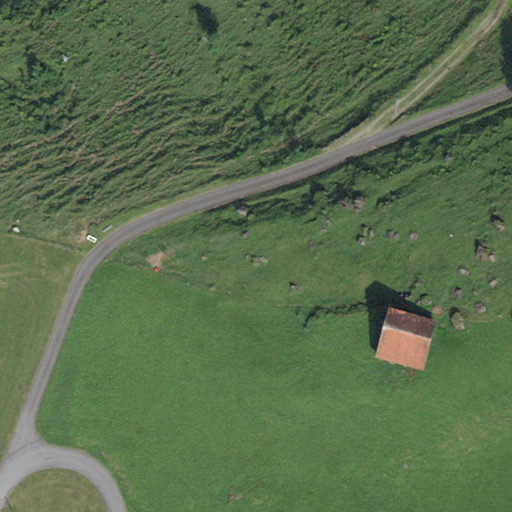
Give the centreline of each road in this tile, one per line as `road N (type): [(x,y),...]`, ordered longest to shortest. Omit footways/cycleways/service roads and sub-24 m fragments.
road 1 (track): [(22,465),(55,322),(90,248),(117,230),(511,86)]
road 2 (track): [(118,511),(100,477),(68,459),(22,465),(0,489)]
